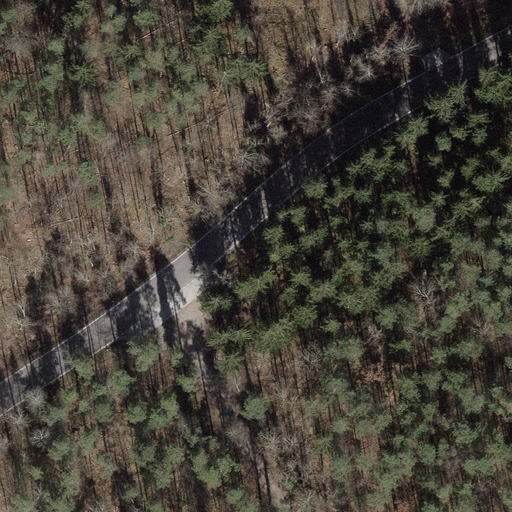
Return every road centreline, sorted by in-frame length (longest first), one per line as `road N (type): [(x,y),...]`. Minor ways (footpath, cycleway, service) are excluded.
road 1 (tertiary): [(0,399),(155,293),(341,137),(511,38)]
road 2 (track): [(155,293),(284,511)]
